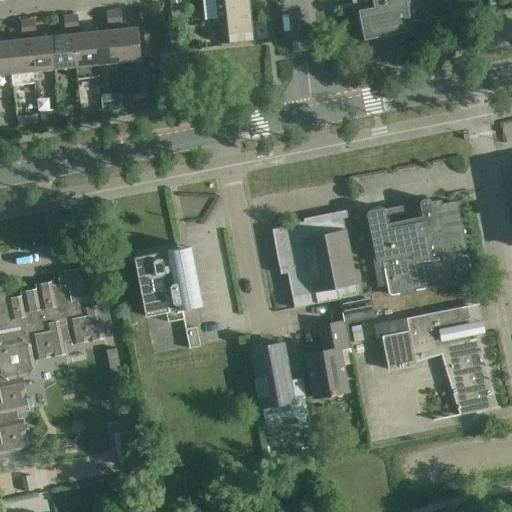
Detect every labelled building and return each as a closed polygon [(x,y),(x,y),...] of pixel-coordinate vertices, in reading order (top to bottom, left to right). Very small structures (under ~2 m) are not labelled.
[(216,0),(219,19),(252,15),(250,0),(216,0)] [(410,0),(351,0),(360,43),(416,31),(410,0)] [(121,10),(113,11),(115,26),(123,25),(121,10)] [(106,11),(108,27),(115,26),(113,11),(106,11)] [(78,14),(70,15),(72,30),(80,30),(78,14)] [(63,16),(65,31),(72,30),(70,15),(63,16)] [(221,43),(255,40),(252,15),(219,19),(221,43)] [(20,20),(22,36),(29,35),(27,19),(20,20)] [(35,19),(27,19),(29,35),(37,34),(35,19)] [(115,30),(119,62),(141,60),(138,27),(115,30)] [(97,64),(98,64),(119,62),(115,30),(94,32),(97,64)] [(72,34),(76,66),(77,78),(99,76),(98,64),(97,64),(94,32),(72,34)] [(51,36),(54,69),(76,66),(72,34),(51,36)] [(29,39),(33,71),(54,69),(51,36),(29,39)] [(34,83),(33,71),(29,39),(8,41),(12,73),(13,85),(34,83)] [(0,41),(0,74),(11,73),(8,41),(0,41)] [(102,110),(110,109),(108,93),(101,94),(102,110)] [(391,296),(395,296),(469,280),(472,278),(473,276),(469,256),(467,254),(464,254),(464,250),(467,249),(467,247),(458,204),(458,202),(455,201),(432,206),(430,200),(427,198),(421,200),(420,201),(420,203),(386,210),(384,208),(381,207),(370,209),(368,212),(367,215),(377,259),(380,261),(383,261),(389,294),(391,296)] [(344,216),(273,230),(281,274),(288,273),(293,296),(295,308),(338,299),(342,299),(359,295),(359,292),(357,284),(344,216)] [(166,312),(168,322),(185,319),(183,309),(203,305),(191,246),(135,257),(146,316),(166,312)] [(0,456),(25,452),(22,436),(26,436),(23,419),(19,420),(17,413),(25,411),(22,395),(26,395),(22,379),(28,378),(36,363),(35,359),(51,356),(50,353),(66,349),(64,342),(71,340),(72,343),(89,340),(88,337),(104,334),(98,305),(94,306),(92,299),(97,298),(93,281),(89,282),(86,267),(58,273),(60,284),(54,285),(53,281),(36,285),(36,288),(21,291),(22,299),(8,302),(5,287),(0,287),(0,456)] [(342,299),(346,319),(374,313),(370,290),(359,292),(359,295),(342,299)] [(406,318),(374,324),(377,337),(381,336),(388,370),(389,370),(417,364),(417,361),(442,354),(461,415),(498,408),(477,338),(470,341),(466,320),(471,318),(467,305),(406,318)] [(307,354),(315,398),(348,391),(340,349),(348,348),(343,322),(321,326),(326,351),(307,354)] [(363,341),(361,326),(351,327),(354,342),(363,341)] [(187,338),(189,348),(200,346),(198,337),(196,327),(186,329),(187,338)] [(283,343),(251,349),(263,408),(266,423),(298,417),(294,400),(293,392),(283,343)] [(135,462),(129,431),(114,433),(119,465),(135,462)]
